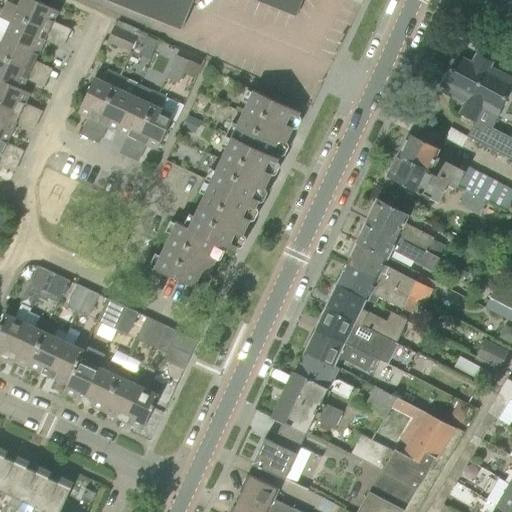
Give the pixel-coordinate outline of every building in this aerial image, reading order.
[(58,11),(35,0),(21,0),(18,7),(7,1),(3,9),(49,30),(58,11)] [(106,0),(181,30),(192,0),(256,0),(295,16),(301,0),(106,0)] [(5,34),(40,50),(49,30),(3,9),(0,16),(0,17),(10,23),(5,34)] [(119,21),(116,27),(115,26),(108,41),(130,52),(137,36),(140,30),(119,21)] [(0,55),(33,70),(31,69),(40,50),(5,34),(0,45),(0,55)] [(155,50),(159,41),(148,36),(143,45),(155,50)] [(0,79),(22,89),(31,70),(33,71),(33,70),(0,55),(0,79)] [(184,74),(190,61),(177,55),(169,73),(182,78),(184,74)] [(496,112),(511,83),(511,80),(487,68),(490,63),(477,56),(473,65),(458,57),(441,89),(467,103),(462,112),(474,119),(481,104),(496,112)] [(184,74),(195,79),(196,80),(202,66),(190,61),(184,74)] [(78,112),(89,117),(98,121),(120,75),(110,69),(104,82),(94,77),(78,112)] [(98,121),(108,126),(118,130),(140,84),(120,75),(98,121)] [(21,112),(30,93),(22,89),(0,79),(0,103),(23,114),(23,113),(21,112)] [(118,130),(128,135),(137,139),(159,93),(151,89),(140,84),(118,130)] [(278,158),(300,111),(253,90),(232,135),(278,158)] [(137,139),(147,144),(157,149),(179,103),(159,93),(137,139)] [(0,126),(12,132),(20,113),(23,114),(0,103),(0,126)] [(490,131),(474,122),(467,136),(511,160),(511,139),(491,128),(490,131)] [(0,126),(0,150),(4,153),(4,152),(3,151),(12,132),(0,126)] [(440,149),(409,132),(398,154),(449,180),(449,181),(457,185),(507,211),(511,200),(511,188),(467,166),(465,172),(436,157),(440,149)] [(257,204),(278,158),(232,135),(211,181),(257,204)] [(449,180),(398,154),(389,172),(391,179),(430,199),(435,187),(444,192),(447,186),(449,181),(449,180)] [(211,181),(210,182),(189,227),(223,244),(235,250),(257,204),(211,181)] [(449,181),(447,186),(455,190),(457,185),(449,181)] [(392,205),(408,214),(414,202),(414,201),(398,192),(398,194),(392,205)] [(439,258),(445,244),(433,238),(404,222),(408,214),(392,205),(378,198),(367,220),(426,251),(439,258)] [(420,265),(426,251),(367,220),(357,241),(387,257),(390,250),(420,265)] [(155,268),(173,277),(201,290),(223,244),(189,227),(177,221),(155,268)] [(419,299),(425,286),(384,264),(387,257),(357,241),(347,263),(419,299)] [(347,263),(337,284),(365,298),(365,299),(366,299),(370,292),(412,314),(419,299),(347,263)] [(49,271),(38,266),(28,288),(39,294),(49,271)] [(59,303),(69,280),(49,271),(39,294),(59,303)] [(88,289),(77,284),(67,307),(78,312),(88,289)] [(365,298),(337,284),(327,306),(355,320),(396,343),(406,321),(390,312),(385,321),(361,308),(365,299),(365,298)] [(89,317),(100,295),(88,289),(78,312),(89,317)] [(495,313),(511,321),(511,295),(506,293),(495,313)] [(10,303),(0,324),(0,352),(1,353),(0,356),(0,359),(6,362),(9,357),(25,322),(15,318),(19,308),(10,303)] [(127,308),(116,303),(106,325),(117,330),(127,308)] [(355,320),(327,306),(316,329),(368,355),(369,353),(373,355),(388,363),(398,343),(396,343),(355,320)] [(128,335),(138,313),(127,308),(117,330),(128,335)] [(29,313),(25,322),(9,357),(28,366),(49,322),(29,313)] [(147,317),(136,339),(156,348),(166,326),(147,317)] [(58,326),(49,322),(28,366),(47,375),(64,341),(54,336),(58,326)] [(184,369),(198,341),(166,326),(156,348),(167,354),(164,360),(184,369)] [(334,365),(334,364),(337,366),(341,357),(342,358),(366,371),(373,355),(369,353),(368,355),(316,329),(306,350),(334,365)] [(64,341),(47,375),(47,377),(48,377),(49,375),(67,384),(84,348),(85,348),(86,346),(88,340),(78,336),(74,346),(64,341)] [(498,368),(507,352),(485,340),(476,357),(498,368)] [(63,392),(83,401),(82,403),(83,403),(99,367),(105,355),(86,346),(85,348),(84,348),(67,384),(63,392)] [(118,349),(114,357),(135,369),(139,362),(118,349)] [(353,402),(358,390),(352,387),(339,380),(334,380),(332,379),(338,366),(337,366),(334,364),(334,365),(306,350),(295,372),(327,389),(327,388),(353,402)] [(83,403),(84,402),(103,410),(124,366),(114,362),(110,372),(99,367),(83,403)] [(103,410),(122,419),(121,421),(122,421),(139,385),(128,381),(133,371),(124,366),(103,410)] [(321,401),(327,389),(295,372),(274,417),(283,422),(283,421),(307,432),(313,419),(335,429),(343,412),(321,401)] [(511,381),(507,379),(500,391),(486,414),(494,418),(495,418),(498,420),(511,398),(511,381)] [(143,429),(153,408),(164,385),(153,380),(149,390),(139,385),(122,421),(122,422),(123,420),(143,429)] [(385,392),(384,391),(375,386),(364,408),(374,413),(385,392)] [(385,392),(374,413),(386,419),(392,405),(396,397),(385,392)] [(381,471),(417,489),(422,480),(453,427),(427,414),(396,397),(392,405),(416,418),(396,451),(372,440),(363,459),(382,469),(381,471)] [(459,400),(450,417),(461,423),(470,406),(459,400)] [(486,414),(478,427),(486,432),(494,418),(486,414)] [(372,440),(362,434),(352,454),(363,459),(372,440)] [(299,446),(277,436),(274,442),(264,438),(253,464),(285,479),(289,470),(297,452),(299,446)] [(478,447),(469,442),(460,457),(468,462),(478,447)] [(0,470),(6,457),(8,452),(0,448),(0,470)] [(28,467),(30,462),(16,456),(13,461),(6,457),(0,470),(0,495),(2,492),(14,497),(28,467)] [(461,475),(468,462),(460,457),(452,470),(461,475)] [(24,502),(36,507),(50,477),(50,478),(52,472),(38,466),(35,471),(28,467),(14,497),(10,505),(20,510),(24,502)] [(403,511),(405,509),(417,489),(381,471),(369,491),(357,511),(403,511)] [(278,488),(248,474),(237,496),(271,511),(300,511),(273,498),(278,488)] [(45,511),(46,511),(45,511),(59,511),(74,483),(60,476),(57,481),(50,478),(50,477),(36,507),(33,511),(45,511)] [(450,490),(443,485),(434,501),(442,505),(450,490)] [(508,511),(511,511),(511,486),(508,485),(496,506),(508,511)] [(96,493),(86,488),(82,497),(92,501),(96,493)] [(271,511),(237,496),(229,511),(271,511)] [(437,511),(442,505),(434,501),(426,511),(437,511)]
